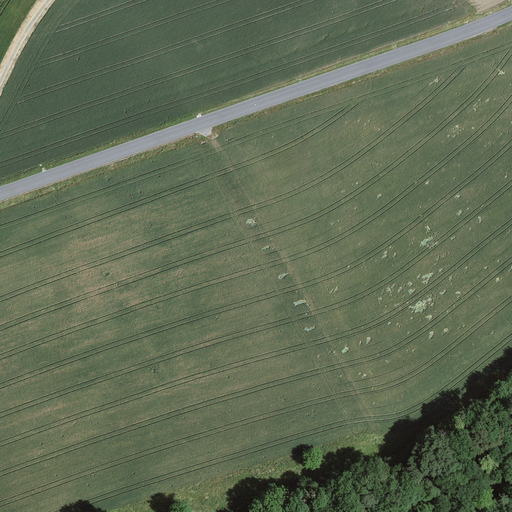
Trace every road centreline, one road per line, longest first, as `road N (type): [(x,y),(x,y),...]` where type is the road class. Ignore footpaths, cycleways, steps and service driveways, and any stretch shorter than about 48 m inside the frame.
road 1 (tertiary): [(0,193),(511,12)]
road 2 (track): [(402,445),(201,123)]
